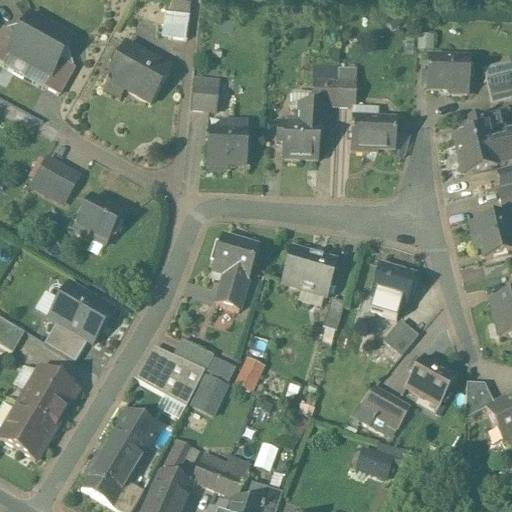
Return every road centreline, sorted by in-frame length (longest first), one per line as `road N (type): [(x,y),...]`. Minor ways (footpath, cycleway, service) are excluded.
road 1 (residential): [(35,511),(165,294),(200,213)]
road 2 (residential): [(200,213),(226,205),(419,220)]
road 3 (residential): [(200,213),(59,129)]
road 4 (residential): [(419,220),(470,358)]
